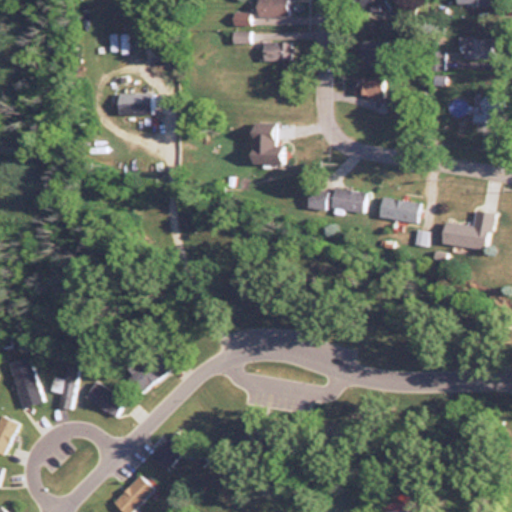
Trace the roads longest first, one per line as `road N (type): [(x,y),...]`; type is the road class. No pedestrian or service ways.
road 1 (residential): [(57,511),(194,376),(244,349),(373,375),(511,379)]
road 2 (residential): [(327,0),(330,114),(347,138),(381,148)]
road 3 (residential): [(54,511),(29,471),(36,445),(60,427),(91,429),(118,451)]
road 4 (residential): [(381,148),(511,168)]
